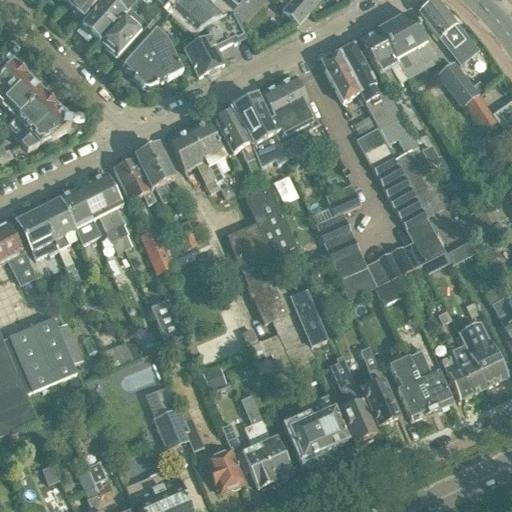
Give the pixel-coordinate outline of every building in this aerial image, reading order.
[(83,22),(102,0),(73,0),(67,7),(73,13),(73,16),(78,20),(80,20),(83,22)] [(154,0),(164,9),(170,3),(166,0),(154,0)] [(222,20),(206,6),(200,0),(183,0),(173,12),(196,33),(222,20)] [(211,0),(206,6),(222,20),(225,22),(246,2),(243,0),(211,0)] [(287,10),(295,1),(293,0),(277,0),(276,2),(287,10)] [(295,0),(295,1),(287,10),(282,16),(297,30),(324,0),(330,0),(336,5),(339,0),(309,0),(309,1),(307,0),(295,0)] [(116,11),(106,2),(81,29),(83,30),(78,35),(88,44),(93,39),(99,45),(129,13),(132,10),(124,3),(116,11)] [(456,35),(454,31),(456,29),(436,4),(418,17),(459,70),(477,56),(459,33),(456,35)] [(129,13),(99,47),(116,63),(147,29),(129,13)] [(233,49),(248,41),(245,35),(236,17),(205,33),(209,40),(184,53),(199,82),(224,69),(216,55),(232,47),(233,49)] [(437,67),(425,47),(409,18),(379,35),(395,64),(397,67),(407,84),(437,67)] [(148,58),(162,87),(183,76),(166,43),(155,35),(145,46),(150,54),(148,58)] [(397,67),(395,64),(379,35),(360,45),(379,79),(390,73),(398,88),(407,84),(397,67)] [(150,93),(162,87),(148,58),(150,54),(145,46),(121,72),(144,94),(150,93)] [(404,158),(416,152),(385,95),(377,99),(371,91),(376,89),(355,48),(337,57),(352,85),(359,99),(370,119),(375,128),(377,132),(377,133),(379,135),(385,148),(386,149),(396,144),(404,158)] [(342,108),(359,99),(352,85),(337,57),(321,67),(342,108)] [(0,108),(28,83),(12,67),(11,68),(6,62),(0,66),(0,77),(1,78),(0,78),(0,108)] [(495,126),(478,101),(453,67),(437,79),(462,111),(466,108),(484,134),(495,126)] [(294,82),(279,90),(292,118),(302,137),(318,129),(294,82)] [(0,121),(8,130),(42,98),(28,83),(0,108),(0,121)] [(480,83),(474,88),(480,95),(486,90),(480,83)] [(278,147),(279,148),(302,137),(292,118),(279,90),(275,91),(257,101),(278,147)] [(13,141),(20,148),(57,113),(42,98),(8,130),(16,138),(13,141)] [(257,101),(233,114),(250,147),(251,148),(251,149),(256,161),(258,167),(261,172),(275,165),(277,168),(286,164),(279,148),(278,147),(257,101)] [(511,105),(492,119),(511,148),(511,105)] [(61,117),(57,113),(20,148),(26,154),(69,133),(70,127),(70,126),(73,123),(64,114),(61,117)] [(246,166),(256,161),(251,149),(251,148),(250,147),(233,114),(215,123),(233,157),(241,153),(246,166)] [(375,128),(370,119),(352,128),(358,138),(375,128)] [(214,185),(217,189),(225,185),(216,167),(225,162),(207,126),(190,135),(215,184),(214,185)] [(364,159),(385,148),(379,135),(377,133),(377,132),(356,144),(364,159)] [(210,197),(218,193),(217,189),(214,185),(215,184),(190,135),(168,146),(183,176),(196,170),(210,197)] [(385,148),(364,159),(369,169),(370,169),(391,157),(387,150),(386,149),(385,148)] [(431,149),(421,155),(441,191),(451,186),(447,179),(451,177),(441,159),(438,161),(431,149)] [(135,163),(151,194),(155,192),(162,207),(172,202),(165,187),(175,182),(159,151),(135,163)] [(416,152),(404,158),(394,163),(397,168),(403,179),(408,190),(414,201),(420,212),(425,221),(427,220),(447,209),(416,152)] [(8,154),(5,155),(0,157),(0,167),(0,168),(12,162),(8,154)] [(376,180),(397,168),(394,163),(391,157),(370,169),(376,180)] [(263,178),(261,172),(258,167),(256,161),(246,166),(254,183),(263,178)] [(155,205),(151,194),(135,163),(113,173),(127,201),(129,206),(143,199),(147,209),(155,205)] [(397,168),(376,180),(382,191),(403,179),(397,168)] [(120,242),(126,239),(129,237),(116,213),(122,210),(106,179),(93,186),(109,217),(108,217),(116,232),(120,242)] [(387,202),(408,190),(403,179),(382,191),(387,202)] [(116,232),(108,217),(109,217),(93,186),(77,194),(93,225),(99,222),(107,237),(112,246),(120,242),(116,232)] [(334,220),(342,217),(361,209),(351,188),(325,200),(334,220)] [(225,203),(235,198),(232,192),(225,189),(219,192),(225,203)] [(408,190),(387,202),(393,213),(394,212),(414,201),(408,190)] [(255,228),(225,241),(263,329),(270,326),(293,315),(289,304),(270,261),(295,251),(269,191),(244,202),(255,228)] [(83,249),(91,245),(100,240),(93,225),(77,194),(59,203),(60,204),(75,235),(76,235),(83,249)] [(400,223),(420,212),(414,201),(394,212),(400,223)] [(511,244),(511,202),(493,214),(511,244)] [(76,235),(75,235),(60,204),(56,206),(54,206),(47,209),(47,211),(38,216),(56,250),(55,251),(57,256),(69,250),(64,241),(76,235)] [(420,212),(400,223),(405,234),(428,221),(427,220),(425,221),(420,212)] [(55,251),(56,250),(38,216),(27,221),(25,221),(19,223),(19,225),(16,227),(31,257),(45,251),(47,255),(55,251)] [(325,250),(352,238),(342,217),(334,220),(315,229),(325,250)] [(429,265),(447,256),(428,221),(405,234),(412,247),(418,243),(429,265)] [(192,223),(181,228),(185,237),(191,235),(197,232),(192,223)] [(7,228),(0,232),(0,251),(7,266),(23,257),(22,255),(22,256),(7,228)] [(155,279),(173,271),(156,233),(139,240),(155,279)] [(185,237),(177,241),(183,255),(198,250),(191,235),(185,237)] [(334,272),(361,260),(352,238),(325,250),(334,272)] [(120,242),(124,253),(132,250),(126,239),(120,242)] [(117,257),(124,253),(120,242),(112,246),(117,257)] [(402,251),(413,273),(429,265),(418,243),(412,247),(402,251)] [(472,243),(463,248),(469,259),(478,254),(472,243)] [(413,273),(402,251),(401,251),(389,257),(400,280),(410,275),(413,273)] [(300,263),(305,277),(326,268),(321,254),(300,263)] [(377,264),(388,286),(398,280),(400,280),(389,257),(377,263),(377,264)] [(334,272),(340,284),(368,272),(366,269),(365,270),(361,260),(334,272)] [(368,272),(377,291),(388,286),(377,264),(366,269),(368,272)] [(80,282),(73,267),(65,270),(72,286),(80,282)] [(36,282),(31,273),(15,281),(20,290),(21,289),(36,282)] [(414,290),(414,291),(415,290),(417,289),(410,275),(400,280),(398,280),(405,295),(414,290)] [(408,301),(405,295),(398,280),(388,286),(373,293),(383,313),(408,301)] [(511,316),(508,310),(497,291),(485,298),(502,330),(498,333),(511,357),(511,316)] [(305,296),(289,304),(293,315),(310,353),(327,346),(305,296)] [(166,348),(183,340),(167,305),(150,312),(166,348)] [(479,318),(473,306),(465,310),(471,322),(479,318)] [(442,328),(450,324),(445,314),(437,318),(442,328)] [(26,400),(33,397),(68,382),(76,379),(72,369),(56,331),(52,323),(2,345),(26,400)] [(56,331),(72,369),(82,365),(66,327),(56,331)] [(125,341),(137,335),(133,327),(121,333),(125,341)] [(489,345),(489,346),(480,327),(458,338),(463,349),(485,393),(507,381),(489,345)] [(241,337),(265,388),(294,377),(276,339),(258,346),(252,332),(241,337)] [(138,362),(141,347),(125,348),(124,346),(101,356),(109,375),(138,362)] [(451,354),(459,370),(459,371),(472,398),(485,393),(467,356),(463,349),(451,354)] [(384,433),(392,430),(392,426),(400,422),(368,350),(360,354),(374,388),(361,394),(377,432),(380,431),(384,433)] [(409,361),(432,416),(452,407),(438,376),(432,378),(421,355),(421,356),(419,351),(406,357),(409,361)] [(472,398),(459,371),(459,370),(455,373),(448,359),(440,363),(459,404),(472,398)] [(350,380),(342,360),(335,363),(337,367),(329,371),(341,399),(345,397),(348,405),(337,409),(340,415),(354,449),(376,439),(350,380)] [(411,426),(432,416),(409,361),(388,370),(396,386),(397,385),(400,393),(397,394),(411,426)] [(307,380),(315,377),(318,376),(315,368),(304,373),(307,380)] [(219,371),(204,376),(210,392),(225,386),(219,371)] [(76,379),(68,382),(73,394),(82,391),(77,379),(76,379)] [(269,391),(273,400),(296,389),(292,380),(269,391)] [(144,400),(154,423),(178,413),(168,390),(144,400)] [(256,439),(275,485),(278,484),(280,485),(288,482),(288,479),(292,477),(276,441),(270,444),(262,425),(251,400),(240,404),(251,429),(257,427),(261,437),(256,439)] [(308,415),(324,455),(347,445),(333,412),(320,417),(318,411),(308,415)] [(165,453),(187,444),(190,442),(187,435),(183,425),(178,413),(154,423),(153,424),(165,453)] [(317,458),(324,455),(308,415),(297,420),(300,427),(287,432),(301,465),(304,464),(307,472),(320,466),(317,458)] [(190,442),(187,444),(192,456),(203,451),(191,421),(183,425),(187,435),(190,442)] [(21,429),(25,439),(33,435),(29,425),(21,429)] [(230,454),(240,450),(231,427),(221,431),(230,454)] [(272,486),(275,485),(256,439),(261,437),(257,427),(251,429),(245,432),(253,451),(242,456),(258,493),(260,491),(263,493),(272,489),(272,486)] [(17,442),(25,439),(21,429),(13,433),(17,442)] [(9,446),(17,442),(13,433),(5,436),(9,446)] [(33,441),(37,451),(45,448),(41,438),(33,441)] [(29,455),(37,451),(33,441),(25,445),(29,455)] [(21,458),(29,455),(25,445),(17,449),(21,458)] [(240,490),(241,488),(244,486),(230,453),(205,463),(209,473),(207,474),(214,490),(216,489),(219,497),(231,492),(234,493),(240,490)] [(104,511),(116,511),(106,488),(102,490),(100,485),(107,482),(99,464),(86,471),(96,492),(102,507),(104,511)] [(53,469),(42,473),(47,488),(58,484),(53,469)] [(104,511),(102,507),(96,492),(86,471),(87,474),(77,478),(88,503),(86,504),(89,511),(104,511)] [(190,511),(178,483),(180,482),(175,471),(126,492),(133,508),(136,506),(137,511),(190,511)]
